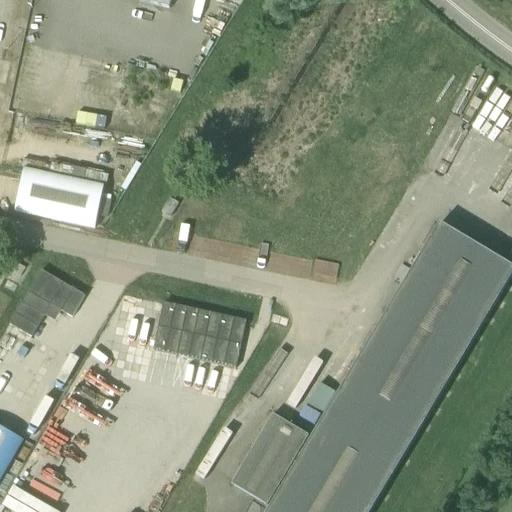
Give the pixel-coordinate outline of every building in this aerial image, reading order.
[(167,12),(168,0),(143,0),(143,10),(167,12)] [(69,58),(66,83),(117,89),(120,64),(69,58)] [(94,230),(103,187),(26,170),(17,213),(94,230)] [(162,213),(170,218),(178,205),(170,199),(162,213)] [(371,511),(511,273),(434,228),(268,511),(371,511)] [(40,265),(12,321),(35,333),(46,310),(57,316),(62,306),(76,313),(88,289),(40,265)] [(165,297),(154,349),(237,366),(247,315),(165,297)] [(231,485),(267,506),(308,436),(272,415),(231,485)] [(0,418),(0,483),(27,434),(0,418)]
